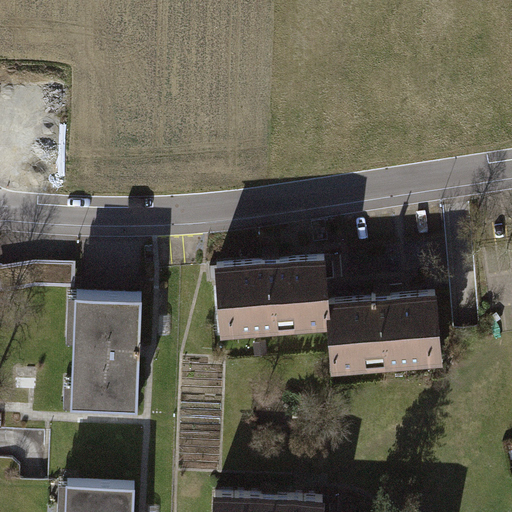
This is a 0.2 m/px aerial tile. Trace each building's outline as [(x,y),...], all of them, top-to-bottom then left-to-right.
[(322,253),(219,261),(224,326),(327,318),(326,298),(322,253)] [(75,282),(76,259),(35,258),(0,263),(0,288),(36,280),(75,282)] [(437,288),(326,298),(331,362),(443,353),(437,288)] [(141,290),(76,289),(73,401),(138,402),(141,290)] [(66,511),(132,511),(134,480),(68,478),(66,511)] [(323,511),(324,490),(214,486),(213,511),(323,511)]
